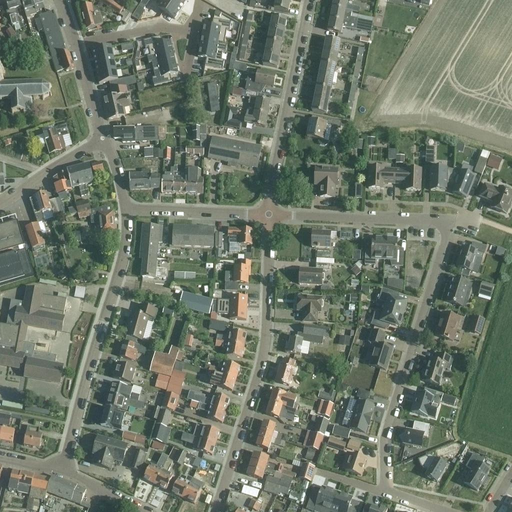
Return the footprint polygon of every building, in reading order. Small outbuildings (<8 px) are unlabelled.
[(23,8),(21,0),(9,0),(6,1),(8,12),(6,12),(9,23),(11,22),(12,27),(19,25),(16,17),(19,16),(17,9),(23,8)] [(40,0),(21,0),(23,8),(26,18),(36,15),(45,13),(42,5),(40,0)] [(94,0),(96,0),(99,2),(108,8),(119,16),(123,10),(109,0),(87,0),(92,3),(94,0)] [(165,0),(158,0),(158,1),(162,4),(158,9),(174,20),(181,11),(165,0)] [(165,0),(181,11),(188,1),(185,0),(165,0)] [(288,13),(291,0),(288,0),(276,0),(274,10),(288,13)] [(334,0),(333,8),(346,11),(348,0),(334,0)] [(86,31),(102,26),(100,17),(102,14),(93,8),(91,9),(91,6),(81,9),(86,31)] [(333,8),(330,20),(357,25),(358,20),(351,18),(352,12),(346,11),(333,8)] [(39,17),(40,19),(43,31),(56,73),(65,70),(60,55),(66,53),(53,13),(39,17)] [(272,18),(270,30),(284,33),(287,21),(272,18)] [(204,26),(202,35),(225,39),(226,31),(229,32),(231,23),(213,20),(212,26),(212,27),(204,26)] [(357,25),(330,20),(328,32),(341,35),(343,28),(362,32),(363,26),(357,25)] [(7,32),(13,40),(17,38),(11,29),(7,32)] [(267,42),(282,45),(284,33),(270,30),(267,42)] [(202,35),(200,49),(222,53),(225,53),(227,46),(224,46),(225,39),(202,35)] [(161,37),(143,41),(145,49),(148,49),(150,57),(172,52),(170,42),(163,44),(161,37)] [(324,53),(338,55),(341,43),(326,40),(324,53)] [(267,42),(265,54),(280,57),(282,45),(267,42)] [(92,52),(94,63),(113,59),(111,48),(92,52)] [(200,49),(198,58),(206,60),(205,66),(223,70),(224,61),(221,61),(222,53),(200,49)] [(150,57),(147,58),(149,65),(152,64),(153,70),(175,65),(172,52),(150,57)] [(68,53),(66,53),(60,55),(65,70),(65,72),(74,69),(69,54),(68,53)] [(324,53),(321,64),(336,67),(338,55),(324,53)] [(280,57),(265,54),(263,67),(277,70),(280,57)] [(113,59),(94,63),(97,74),(116,70),(113,59)] [(321,64),(319,76),(334,79),(336,80),(337,75),(335,74),(336,67),(321,64)] [(155,78),(152,79),(154,87),(171,83),(170,76),(178,74),(175,65),(153,70),(155,78)] [(0,102),(2,103),(2,101),(10,101),(10,103),(11,103),(11,111),(10,111),(10,113),(12,113),(12,114),(13,114),(13,112),(23,112),(23,114),(25,114),(25,112),(32,112),(32,111),(31,99),(33,99),(33,101),(35,101),(35,99),(42,99),(42,101),(43,101),(43,100),(49,96),(51,97),(51,96),(49,94),(50,89),(52,88),(51,86),(49,88),(44,84),(44,82),(42,82),(42,84),(4,85),(4,82),(3,82),(2,74),(5,74),(5,72),(2,72),(2,69),(0,69),(0,102)] [(116,70),(97,74),(99,85),(110,83),(111,90),(136,85),(135,77),(118,81),(116,70)] [(273,88),(276,76),(258,72),(256,80),(248,78),(246,91),(261,94),(263,86),(273,88)] [(319,76),(317,88),(331,91),(333,84),(335,84),(336,80),(334,79),(319,76)] [(211,113),(219,112),(216,85),(208,86),(211,113)] [(104,100),(109,121),(125,117),(123,109),(129,107),(125,88),(110,91),(112,98),(103,100),(104,100)] [(317,88),(314,100),(329,103),(331,91),(317,88)] [(254,113),(247,111),(268,116),(270,103),(249,99),(248,105),(256,106),(254,113)] [(329,103),(314,100),(312,113),(327,116),(329,103)] [(245,118),(244,124),(265,129),(268,116),(247,111),(245,118)] [(226,115),(223,127),(230,128),(231,122),(232,116),(226,115)] [(309,126),(307,138),(319,141),(318,143),(320,146),(325,147),(328,145),(331,127),(341,129),(342,122),(317,117),(316,123),(312,122),(311,126),(309,126)] [(57,139),(69,135),(65,125),(53,129),(54,131),(43,135),(49,154),(61,151),(57,139)] [(139,143),(158,142),(157,127),(133,128),(114,129),(114,140),(122,139),(123,143),(139,143)] [(257,169),(261,148),(213,138),(208,159),(257,169)] [(426,148),(425,164),(433,164),(434,149),(426,148)] [(204,149),(186,149),(186,154),(194,154),(194,155),(200,155),(200,158),(204,158),(204,149)] [(153,150),(145,150),(145,160),(153,159),(153,150)] [(154,160),(163,160),(163,151),(154,151),(154,160)] [(480,158),(474,173),(481,176),(487,161),(490,154),(483,152),(480,158)] [(491,157),(489,161),(501,166),(502,161),(491,157)] [(93,174),(103,172),(101,163),(91,165),(93,174)] [(67,173),(69,183),(71,189),(78,187),(80,197),(87,196),(85,186),(93,184),(89,165),(66,170),(67,173)] [(173,195),(185,195),(185,179),(179,179),(179,174),(177,174),(177,167),(174,167),(174,169),(173,195)] [(450,186),(453,171),(446,169),(431,168),(430,191),(445,192),(446,185),(450,186)] [(162,194),(173,195),(174,169),(171,169),(171,174),(165,174),(165,178),(163,178),(162,194)] [(186,169),(185,179),(185,195),(196,196),(196,195),(203,195),(203,182),(201,182),(201,180),(200,180),(200,172),(198,172),(198,170),(186,169)] [(337,171),(315,169),(315,185),(320,186),(320,198),(334,198),(334,186),(337,187),(337,171)] [(394,185),(395,170),(383,170),(384,169),(369,169),(368,190),(383,190),(383,183),(387,183),(387,185),(394,185)] [(129,192),(160,190),(159,178),(150,177),(150,170),(141,171),(141,174),(129,174),(129,192)] [(407,171),(395,170),(394,185),(402,185),(402,184),(406,184),(406,191),(420,192),(421,171),(407,170),(407,171)] [(460,172),(453,171),(450,186),(455,187),(452,194),(466,199),(474,178),(460,172)] [(53,179),(55,187),(69,183),(67,173),(59,175),(53,179)] [(55,187),(57,196),(58,195),(59,199),(55,200),(60,218),(66,216),(61,202),(67,200),(65,193),(71,192),(71,189),(69,183),(55,187)] [(498,190),(484,185),(479,198),(493,203),(493,204),(497,206),(495,210),(506,215),(511,200),(511,193),(499,188),(498,190)] [(30,200),(29,200),(37,224),(38,224),(42,223),(43,225),(45,224),(44,221),(53,218),(53,220),(60,218),(55,200),(49,202),(46,194),(45,194),(43,193),(40,194),(39,196),(34,198),(34,199),(30,200)] [(77,214),(81,213),(90,211),(88,201),(75,204),(77,214)] [(82,219),(91,217),(91,224),(99,223),(100,226),(95,227),(95,235),(101,234),(114,233),(112,212),(107,213),(106,207),(90,211),(81,213),(82,219)] [(0,286),(33,276),(18,223),(17,223),(16,218),(0,223),(0,286)] [(62,228),(59,220),(53,221),(56,230),(62,228)] [(45,245),(38,224),(37,224),(25,228),(32,249),(45,245)] [(141,255),(144,256),(144,260),(149,259),(149,260),(155,260),(157,243),(161,243),(162,228),(158,228),(158,227),(144,226),(142,242),(142,243),(141,255)] [(213,248),(214,229),(173,227),(173,247),(213,248)] [(239,253),(240,245),(251,246),(252,231),(240,230),(240,231),(229,230),(229,237),(229,245),(230,245),(229,252),(239,253)] [(330,233),(312,232),(312,248),(330,249),(330,239),(336,240),(336,234),(330,233)] [(384,261),(385,240),(372,239),(372,253),(365,252),(364,266),(376,266),(377,260),(384,261)] [(385,240),(384,261),(390,261),(391,267),(402,267),(403,254),(396,254),(397,240),(385,240)] [(462,248),(456,268),(471,272),(475,258),(482,260),(486,248),(473,243),(471,250),(462,248)] [(502,258),(504,252),(497,249),(495,256),(502,258)] [(325,250),(313,250),(313,264),(331,264),(331,258),(325,258),(325,250)] [(144,260),(142,278),(154,279),(165,280),(166,270),(154,269),(155,260),(149,260),(149,259),(144,260)] [(248,285),(248,274),(250,274),(251,263),(242,263),(242,269),(236,269),(235,284),(226,283),(226,292),(238,292),(239,284),(248,285)] [(316,264),(315,270),(300,269),(299,285),(321,287),(322,271),(329,272),(330,265),(316,264)] [(75,270),(70,275),(75,280),(80,276),(83,273),(79,268),(75,271),(75,270)] [(361,273),(356,268),(351,272),(356,278),(361,273)] [(62,282),(67,278),(63,273),(58,276),(62,282)] [(387,280),(387,287),(395,289),(395,281),(387,280)] [(469,284),(453,280),(446,302),(462,307),(469,284)] [(494,287),(482,283),(478,295),(490,299),(494,287)] [(70,298),(80,298),(81,287),(71,287),(70,298)] [(0,365),(25,371),(24,378),(45,382),(59,384),(63,368),(54,366),(56,357),(33,353),(35,346),(23,343),(26,330),(26,326),(61,333),(64,319),(63,319),(66,300),(41,295),(42,291),(28,288),(25,303),(11,300),(8,320),(11,320),(10,327),(0,324),(0,365)] [(382,289),(378,301),(386,304),(384,310),(403,316),(404,314),(405,313),(407,307),(406,306),(407,303),(395,300),(397,294),(382,289)] [(218,301),(218,308),(247,310),(248,298),(231,297),(231,302),(218,301)] [(302,298),(298,297),(297,311),(304,312),(303,323),(316,324),(317,313),(320,313),(321,299),(308,298),(308,297),(302,297),(302,298)] [(209,316),(212,304),(188,298),(185,310),(209,316)] [(129,326),(126,337),(142,342),(147,322),(153,324),(154,319),(157,311),(140,306),(138,314),(133,313),(129,327),(129,326)] [(172,319),(175,311),(165,308),(163,316),(172,319)] [(230,316),(230,320),(246,321),(247,310),(218,308),(217,315),(230,316)] [(374,314),(371,326),(385,330),(387,325),(399,328),(400,326),(401,325),(403,319),(402,318),(403,316),(384,310),(382,317),(374,314)] [(459,319),(442,314),(439,323),(440,324),(439,329),(438,328),(435,337),(452,342),(459,319)] [(473,317),(471,325),(482,328),(485,321),(473,317)] [(226,325),(211,321),(209,328),(225,332),(226,325)] [(303,335),(297,334),(297,339),(290,338),(289,345),(287,344),(285,354),(301,356),(302,343),(322,346),(323,338),(329,339),(330,331),(304,327),(303,335)] [(354,332),(342,330),(341,337),(350,338),(351,337),(353,337),(354,332)] [(217,337),(216,343),(245,347),(247,335),(231,332),(230,339),(217,337)] [(385,336),(372,332),(368,343),(376,345),(369,367),(386,372),(393,350),(382,346),(385,336)] [(186,336),(184,347),(191,348),(194,337),(186,336)] [(350,338),(341,337),(340,344),(349,345),(350,338)] [(124,343),(120,358),(135,362),(138,353),(144,355),(146,349),(139,347),(124,343)] [(245,347),(216,343),(216,347),(223,348),(223,349),(228,350),(227,357),(243,360),(245,347)] [(150,372),(170,378),(174,366),(176,359),(166,356),(165,357),(156,354),(150,372)] [(426,373),(424,373),(421,381),(430,384),(430,385),(439,387),(444,370),(449,371),(453,359),(436,354),(434,361),(430,360),(426,373)] [(293,370),(295,363),(285,360),(283,367),(281,367),(277,384),(289,387),(294,371),(293,370)] [(131,384),(136,369),(118,364),(114,379),(131,384)] [(209,371),(209,372),(237,381),(241,368),(226,364),(222,375),(216,374),(217,369),(206,366),(205,370),(209,371)] [(171,378),(184,382),(186,375),(174,371),(171,378)] [(209,372),(208,376),(213,378),(210,386),(233,393),(237,381),(209,372)] [(157,383),(168,387),(170,380),(159,376),(157,383)] [(179,397),(184,382),(171,378),(167,393),(179,397)] [(113,384),(110,395),(138,403),(140,397),(132,395),(133,389),(113,384)] [(359,390),(356,397),(366,400),(368,393),(359,390)] [(320,393),(318,399),(333,403),(336,393),(330,391),(329,395),(320,393)] [(274,392),(270,404),(297,412),(298,406),(296,405),(298,399),(287,396),(274,392)] [(418,393),(411,413),(427,418),(434,398),(418,393)] [(177,397),(166,394),(162,408),(173,412),(177,397)] [(121,410),(127,412),(128,407),(136,410),(137,408),(138,403),(110,395),(106,406),(121,410)] [(204,399),(203,405),(203,406),(226,413),(230,401),(215,396),(213,402),(204,399)] [(443,396),(441,403),(454,407),(456,400),(443,396)] [(346,413),(371,421),(373,414),(372,414),(374,407),(358,402),(358,403),(350,401),(346,413)] [(190,408),(210,414),(207,420),(222,425),(226,413),(203,406),(203,405),(192,402),(190,408)] [(321,417),(329,419),(333,406),(325,403),(321,417)] [(270,404),(267,416),(279,420),(280,418),(285,420),(286,415),(295,418),(297,412),(270,404)] [(154,407),(151,419),(158,421),(159,418),(161,409),(154,407)] [(117,412),(106,408),(101,426),(113,429),(113,430),(113,429),(121,431),(125,414),(117,412)] [(369,428),(371,421),(346,413),(342,426),(343,426),(350,428),(349,430),(365,435),(368,427),(369,428)] [(5,416),(3,426),(9,427),(11,417),(5,416)] [(158,421),(156,426),(166,429),(169,421),(159,418),(158,421)] [(318,419),(314,434),(324,437),(329,422),(318,419)] [(264,423),(260,435),(272,439),(276,440),(278,434),(274,433),(276,427),(264,423)] [(427,439),(430,426),(414,423),(412,432),(406,430),(403,445),(421,449),(423,438),(427,439)] [(166,429),(156,426),(152,441),(162,444),(166,429)] [(40,429),(28,427),(24,447),(40,450),(42,437),(38,436),(40,429)] [(335,427),(332,435),(348,441),(350,432),(335,427)] [(205,428),(201,440),(216,445),(220,433),(205,428)] [(3,430),(0,442),(12,444),(15,432),(3,430)] [(137,436),(124,432),(123,439),(135,442),(137,436)] [(316,451),(319,452),(324,438),(312,434),(307,449),(308,449),(316,451)] [(184,435),(182,442),(199,447),(197,452),(212,457),(216,445),(201,440),(196,439),(193,438),(189,436),(184,435)] [(260,435),(256,448),(268,451),(271,444),(274,446),(276,440),(272,439),(260,435)] [(93,465),(111,471),(114,461),(123,464),(128,445),(98,437),(93,455),(96,456),(93,465)] [(346,446),(330,441),(328,447),(343,453),(346,446)] [(154,443),(152,449),(163,452),(165,447),(154,443)] [(455,443),(435,451),(438,458),(457,450),(455,443)] [(308,449),(305,459),(312,462),(316,451),(308,449)] [(281,451),(279,457),(291,460),(291,461),(295,462),(297,455),(281,451)] [(140,472),(145,455),(136,452),(130,469),(140,472)] [(174,463),(182,467),(186,459),(188,455),(180,452),(174,463)] [(395,457),(397,462),(406,458),(405,453),(395,457)] [(255,454),(251,465),(281,474),(283,468),(278,467),(278,468),(268,465),(269,459),(255,454)] [(473,454),(466,467),(471,471),(464,484),(478,492),(481,485),(484,487),(488,481),(485,479),(489,473),(480,468),(484,461),(473,454)] [(363,471),(366,460),(351,455),(345,472),(362,477),(364,471),(363,471)] [(429,456),(418,461),(421,467),(428,471),(425,477),(436,484),(447,466),(429,456)] [(291,460),(279,457),(278,464),(289,467),(291,461),(291,460)] [(144,480),(155,486),(164,467),(168,460),(164,458),(160,465),(159,464),(156,469),(150,466),(144,480)] [(197,459),(193,467),(198,469),(202,461),(197,459)] [(174,463),(168,460),(164,467),(155,486),(167,491),(174,477),(168,474),(174,463)] [(264,475),(274,478),(274,479),(268,478),(265,489),(288,496),(293,480),(282,477),(283,475),(281,474),(251,465),(248,477),(262,481),(264,475)] [(315,468),(303,465),(299,479),(310,483),(315,468)] [(21,473),(20,477),(12,475),(9,491),(30,496),(34,476),(21,473)] [(46,492),(47,492),(51,480),(51,479),(34,476),(30,496),(29,499),(27,510),(36,511),(37,511),(39,504),(33,503),(34,500),(44,502),(46,492)] [(52,477),(51,479),(51,480),(47,492),(80,505),(86,491),(77,487),(77,486),(52,477)] [(172,494),(183,499),(190,485),(179,480),(172,494)] [(201,491),(190,485),(183,499),(194,505),(201,491)] [(329,511),(331,511),(338,494),(323,488),(322,491),(314,489),(307,510),(311,511),(314,511),(316,507),(329,511)] [(353,499),(338,494),(331,511),(356,511),(359,504),(352,501),(353,499)] [(257,504),(256,503),(253,510),(256,511),(257,511),(263,501),(259,499),(257,504)]
